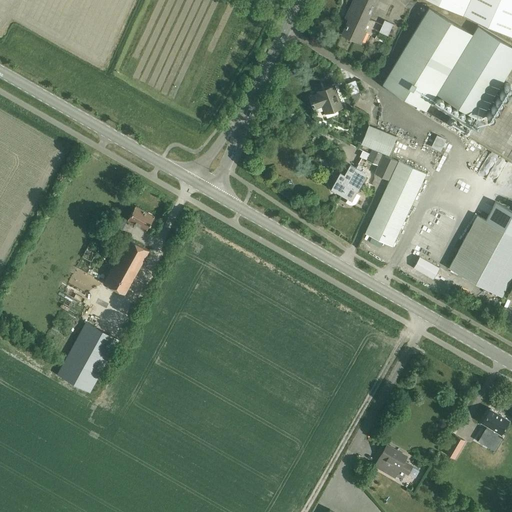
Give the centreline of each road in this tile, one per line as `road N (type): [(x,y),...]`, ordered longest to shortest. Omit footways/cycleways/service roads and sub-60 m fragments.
road 1 (unclassified): [(511,363),(213,192)]
road 2 (track): [(419,312),(304,511)]
road 3 (tertiary): [(194,182),(0,71)]
road 4 (tertiary): [(240,119),(296,0)]
